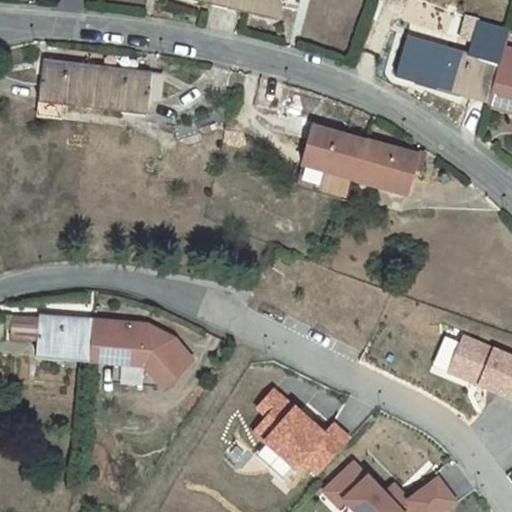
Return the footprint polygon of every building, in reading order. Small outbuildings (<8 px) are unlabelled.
[(280,17),(283,0),(288,0),(295,2),(295,0),(228,0),(227,8),(257,15),(257,12),(280,17)] [(511,52),(504,50),(499,66),(511,69),(511,52)] [(447,51),(444,63),(451,65),(454,53),(447,51)] [(488,104),(499,66),(454,53),(451,65),(444,63),(437,86),(460,93),(459,95),(488,104)] [(138,74),(50,64),(48,76),(41,75),(39,100),(62,102),(62,105),(123,113),(123,110),(146,112),(148,99),(159,100),(162,77),(138,74)] [(511,69),(499,66),(488,104),(511,110),(511,69)] [(313,129),(310,141),(316,143),(320,131),(313,129)] [(384,187),(407,194),(413,171),(420,173),(424,161),(320,131),(316,143),(310,141),(303,164),(326,171),(325,174),(383,190),(384,187)] [(293,262),(279,253),(271,269),(284,276),(293,262)] [(10,339),(38,341),(39,330),(45,330),(46,318),(12,315),(10,339)] [(39,330),(38,341),(37,354),(60,355),(60,358),(91,360),(94,322),(46,318),(45,330),(39,330)] [(147,326),(94,322),(91,360),(144,363),(165,388),(179,375),(176,372),(163,355),(174,340),(147,326)] [(191,360),(174,340),(163,355),(176,372),(191,360)] [(511,363),(464,342),(445,379),(511,408),(511,363)] [(272,388),(254,412),(263,418),(243,443),(293,481),(302,469),(319,482),(353,437),(333,422),(327,430),(272,388)] [(344,511),(406,511),(354,459),(323,490),(344,511)] [(404,501),(412,511),(447,511),(460,503),(439,475),(404,501)]
